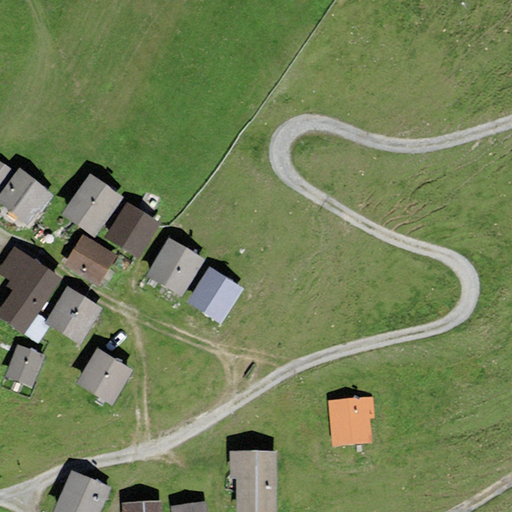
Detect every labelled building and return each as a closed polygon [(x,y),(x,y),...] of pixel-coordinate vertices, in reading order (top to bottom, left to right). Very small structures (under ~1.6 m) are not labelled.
[(0,184),(12,169),(0,160),(0,184)] [(0,193),(0,203),(27,225),(52,193),(20,168),(0,193)] [(95,237),(123,197),(89,173),(61,213),(95,237)] [(161,223),(126,201),(104,237),(138,258),(161,223)] [(117,256),(82,234),(63,265),(98,287),(117,256)] [(181,297),(204,259),(168,237),(145,275),(181,297)] [(0,319),(23,335),(61,278),(13,246),(0,266),(0,274),(9,280),(6,284),(13,289),(0,308),(0,319)] [(220,323),(242,288),(209,267),(186,302),(220,323)] [(80,344),(101,307),(66,286),(44,323),(80,344)] [(32,386),(44,355),(17,344),(5,376),(32,386)] [(111,405),(132,369),(94,348),(74,384),(111,405)] [(373,395),(327,399),(332,446),(371,442),(369,418),(375,418),(373,395)] [(276,511),(275,450),(229,451),(230,477),(236,477),(236,511),(276,511)] [(53,511),(99,511),(111,486),(71,469),(52,511),(53,511)] [(162,511),(162,501),(122,503),(122,511),(162,511)] [(206,511),(204,501),(170,506),(171,511),(206,511)]
